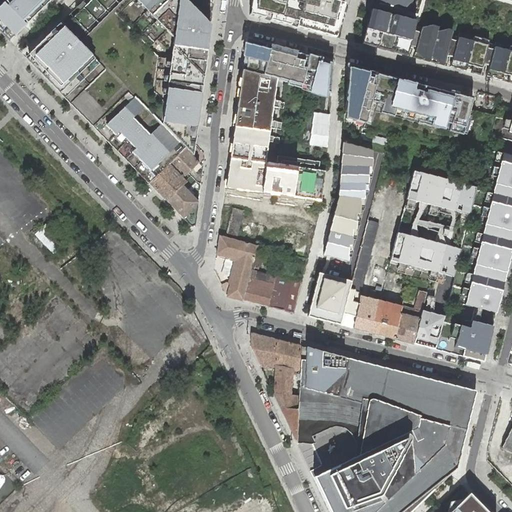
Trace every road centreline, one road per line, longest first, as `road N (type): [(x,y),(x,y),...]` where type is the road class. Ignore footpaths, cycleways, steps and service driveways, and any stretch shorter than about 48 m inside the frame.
road 1 (residential): [(230,24),(511,95)]
road 2 (residential): [(495,379),(239,313),(216,322)]
road 3 (residential): [(183,267),(0,76)]
road 4 (residential): [(183,267),(201,244),(230,24)]
road 5 (residential): [(309,511),(216,322)]
road 6 (residential): [(500,511),(469,467),(495,379)]
